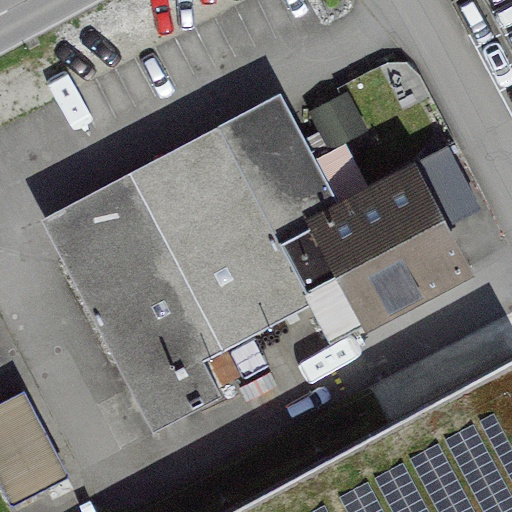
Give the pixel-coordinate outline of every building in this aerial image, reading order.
[(279,118),(218,150),(273,252),(333,220),(279,118)] [(46,235),(149,441),(214,408),(197,374),(305,321),(273,252),(218,150),(46,235)] [(412,193),(313,245),(361,335),(460,284),(412,193)] [(511,511),(511,356),(222,511),(511,511)] [(11,511),(61,487),(19,406),(0,415),(0,501),(5,511),(11,511)]
